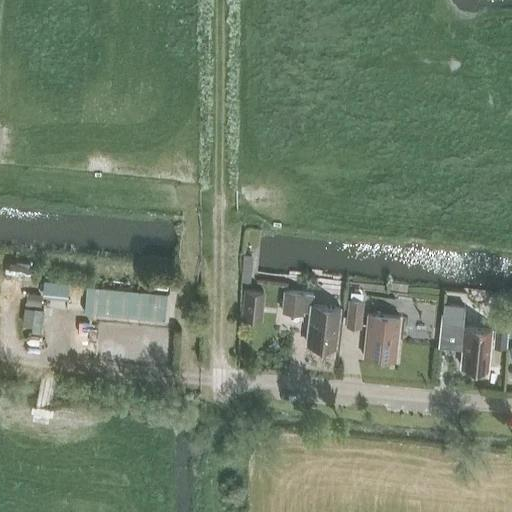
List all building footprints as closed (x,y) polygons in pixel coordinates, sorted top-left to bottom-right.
[(243,254),(241,275),(241,281),(249,282),(250,275),(252,255),(243,254)] [(47,276),(45,291),(69,294),(71,280),(47,276)] [(151,287),(167,289),(168,277),(152,276),(151,287)] [(166,294),(85,287),(83,313),(164,320),(166,294)] [(262,292),(244,290),(242,317),(260,319),(262,292)] [(309,312),(306,345),(334,348),(338,307),(312,305),(313,294),(283,291),(281,311),(303,314),(303,311),(309,312)] [(41,295),(26,294),(25,305),(39,306),(41,295)] [(363,301),(347,299),(345,327),(360,329),(363,301)] [(443,304),(438,347),(462,349),(460,367),(487,369),(490,329),(462,326),(464,306),(443,304)] [(31,326),(33,309),(24,307),(21,325),(31,326)] [(398,317),(367,314),(363,357),(394,360),(398,317)] [(496,320),(494,338),(507,339),(509,322),(496,320)]
